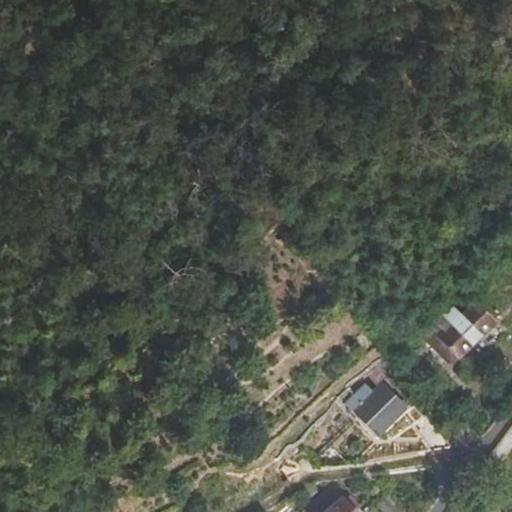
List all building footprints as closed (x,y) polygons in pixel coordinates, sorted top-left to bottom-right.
[(447,305),(418,335),(447,365),(456,356),(466,366),(503,330),(472,301),(457,316),(447,305)] [(382,383),(352,412),(377,436),(406,408),(382,383)] [(440,435),(447,445),(479,433),(462,409),(447,420),(452,427),(440,435)] [(308,511),(360,511),(354,504),(347,497),(333,481),(304,507),(308,511)] [(407,511),(387,489),(376,499),(386,511),(407,511)] [(353,492),(347,497),(354,504),(359,499),(353,492)] [(102,511),(92,497),(69,511),(102,511)]
